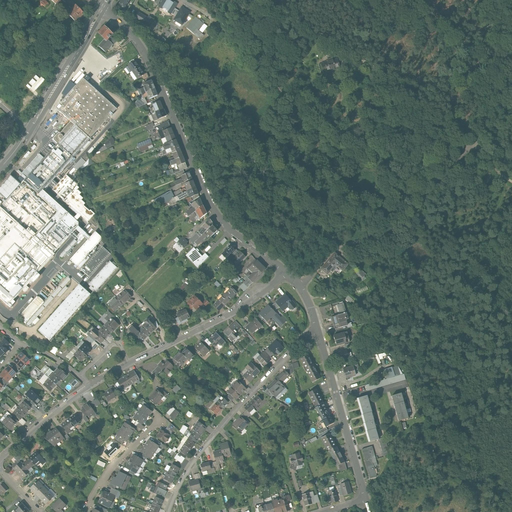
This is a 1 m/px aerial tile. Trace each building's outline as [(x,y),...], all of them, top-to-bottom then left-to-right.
[(50,6),(43,0),(41,0),(38,4),(46,11),(50,6)] [(121,0),(118,5),(124,9),(129,0),(121,0)] [(169,0),(169,1),(168,0),(167,0),(163,0),(159,7),(160,8),(161,9),(162,10),(163,11),(165,12),(167,13),(169,13),(170,13),(171,14),(171,13),(174,8),(177,4),(175,2),(173,3),(171,2),(172,1),(171,0),(170,0),(169,0),(170,0),(169,0)] [(56,5),(55,6),(60,11),(62,9),(67,14),(70,11),(60,1),(56,5)] [(70,11),(67,14),(75,23),(84,14),(76,5),(73,8),(70,11)] [(189,12),(182,7),(181,9),(179,11),(176,16),(175,17),(178,19),(176,21),(182,25),(183,22),(185,22),(186,20),(186,19),(186,18),(188,14),(189,12)] [(174,8),(171,13),(176,16),(179,11),(174,8)] [(147,18),(138,12),(135,17),(144,23),(148,25),(152,19),(149,16),(147,18)] [(195,17),(187,28),(194,34),(196,32),(203,24),(195,17)] [(104,27),(100,33),(98,31),(97,32),(104,40),(111,32),(104,27)] [(111,37),(106,42),(104,40),(98,46),(105,53),(112,44),(111,43),(114,40),(111,37)] [(347,57),(323,63),(324,68),(321,69),(322,74),(350,67),(347,57)] [(126,68),(130,73),(132,71),(139,67),(135,62),(126,68)] [(144,74),(139,67),(132,71),(137,79),(142,76),(144,75),(144,74)] [(71,122),(89,139),(116,109),(83,79),(56,109),(71,122)] [(154,89),(151,81),(143,85),(144,88),(146,93),(147,92),(154,89)] [(146,93),(144,88),(136,92),(139,99),(140,98),(146,93)] [(157,95),(154,89),(147,92),(146,93),(146,95),(147,94),(149,99),(157,95)] [(133,105),(138,108),(144,105),(140,98),(139,99),(133,105)] [(160,101),(152,105),(153,108),(150,109),(152,114),(155,113),(163,110),(160,101)] [(155,113),(158,119),(166,116),(163,110),(155,113)] [(72,157),(89,139),(71,122),(60,134),(59,134),(58,134),(57,134),(54,138),(54,139),(53,139),(54,140),(54,141),(58,144),(72,157)] [(163,131),(166,137),(173,134),(171,128),(163,131)] [(178,146),(173,134),(166,137),(168,143),(163,145),(166,151),(169,150),(178,146)] [(98,149),(100,153),(116,143),(113,138),(105,143),(106,145),(98,149)] [(141,152),(150,149),(149,146),(153,144),(151,138),(138,144),(141,152)] [(43,191),(72,157),(58,144),(15,192),(13,191),(4,201),(5,202),(0,208),(34,238),(36,236),(61,208),(61,207),(43,191)] [(180,151),(178,146),(169,150),(166,151),(167,154),(170,152),(170,151),(171,151),(173,154),(180,151)] [(183,157),(180,151),(173,154),(174,158),(175,160),(183,157)] [(78,170),(89,159),(86,155),(74,166),(78,170)] [(185,163),(183,157),(175,160),(176,162),(178,166),(185,163)] [(185,163),(178,166),(180,171),(183,170),(187,168),(185,163)] [(185,175),(181,176),(182,176),(183,180),(184,183),(192,179),(189,173),(185,175)] [(58,196),(72,181),(66,175),(52,191),(58,196)] [(58,196),(64,201),(77,187),(78,186),(72,181),(58,196)] [(195,188),(193,181),(185,184),(187,189),(188,191),(195,188)] [(64,201),(87,222),(95,214),(90,210),(89,211),(83,206),(85,204),(81,200),(83,199),(79,195),(81,193),(77,190),(79,188),(77,187),(64,201)] [(198,195),(195,188),(188,191),(188,193),(190,197),(190,198),(198,195)] [(180,191),(181,191),(180,190),(172,194),(175,198),(177,197),(182,194),(180,191)] [(174,198),(175,198),(172,194),(171,191),(154,200),(158,207),(167,202),(171,200),(174,198)] [(188,193),(188,191),(182,194),(177,197),(179,201),(184,198),(184,197),(187,195),(187,194),(187,193),(188,193)] [(199,197),(198,195),(190,198),(190,197),(175,206),(178,210),(192,201),(199,197)] [(202,206),(200,199),(194,203),(191,205),(194,209),(196,211),(202,206)] [(200,219),(207,214),(202,206),(196,211),(197,214),(200,219)] [(38,238),(36,236),(34,238),(0,208),(0,207),(0,264),(5,269),(11,263),(14,265),(21,258),(18,256),(29,243),(32,245),(38,238)] [(78,226),(78,222),(61,207),(61,208),(36,236),(38,238),(32,245),(29,243),(18,256),(21,258),(14,265),(11,263),(5,269),(0,264),(0,298),(10,308),(15,302),(13,300),(23,290),(26,286),(31,281),(34,283),(40,276),(38,273),(55,254),(52,252),(55,248),(57,250),(78,226)] [(213,224),(209,220),(202,227),(205,230),(203,230),(196,237),(196,238),(197,237),(199,239),(212,226),(213,225),(213,224)] [(89,223),(83,229),(86,232),(92,225),(89,223)] [(210,238),(217,231),(212,226),(199,239),(195,243),(198,247),(203,242),(202,241),(208,235),(210,238)] [(81,238),(86,232),(83,229),(78,235),(81,238)] [(70,260),(77,267),(103,238),(95,232),(70,260)] [(173,246),(180,253),(187,246),(185,244),(187,243),(182,238),(173,246)] [(222,255),(226,259),(229,255),(230,256),(231,254),(236,249),(231,245),(229,243),(227,245),(229,247),(225,251),(222,255)] [(110,253),(102,247),(81,270),(89,277),(110,253)] [(195,264),(198,267),(208,257),(205,254),(202,256),(194,248),(188,254),(196,262),(195,264)] [(239,263),(245,257),(240,252),(234,258),(239,263)] [(343,252),(339,257),(343,260),(347,256),(343,252)] [(322,270),(327,274),(335,265),(342,271),(346,265),(334,254),(324,266),(322,270)] [(88,285),(96,292),(117,268),(109,261),(88,285)] [(248,279),(252,283),(265,269),(256,261),(249,269),(254,273),(248,279)] [(362,280),(364,278),(358,272),(356,274),(362,280)] [(231,275),(229,277),(236,284),(240,279),(233,273),(231,275)] [(240,288),(244,292),(252,283),(248,279),(246,276),(242,280),(245,282),(240,288)] [(48,304),(42,311),(47,316),(71,288),(66,284),(61,290),(58,287),(45,302),(48,304)] [(38,331),(50,341),(91,295),(79,285),(38,331)] [(125,291),(128,294),(133,290),(129,285),(124,290),(125,291)] [(224,294),(230,300),(237,293),(231,287),(224,294)] [(116,298),(123,305),(131,298),(128,294),(125,291),(116,298)] [(213,305),(219,311),(230,300),(224,294),(213,305)] [(279,307),(282,311),(288,307),(290,310),(292,310),(295,308),(295,306),(292,301),(291,302),(285,295),(276,302),(275,303),(279,307)] [(44,302),(37,297),(19,317),(26,323),(44,302)] [(197,310),(202,305),(194,297),(189,302),(194,307),(197,310)] [(115,312),(123,305),(116,298),(109,305),(115,312)] [(337,305),(340,315),(346,313),(343,303),(337,305)] [(271,318),(275,313),(276,313),(269,306),(259,315),(267,322),(271,318)] [(176,320),(178,323),(189,318),(186,310),(177,315),(179,318),(176,320)] [(108,316),(115,322),(117,319),(107,311),(105,314),(107,316),(108,316)] [(280,318),(275,313),(271,318),(280,327),(287,321),(283,316),(280,318)] [(332,318),(335,329),(347,326),(345,320),(348,319),(346,313),(340,315),(332,318)] [(103,328),(110,334),(114,329),(115,330),(119,325),(115,322),(108,316),(107,316),(104,319),(107,322),(103,328)] [(144,327),(150,334),(156,328),(153,325),(148,319),(142,325),(144,327)] [(245,328),(251,334),(258,328),(259,329),(262,326),(255,319),(245,328)] [(233,324),(224,333),(232,341),(236,338),(233,335),(235,333),(236,334),(237,333),(236,332),(238,329),(234,324),(233,324)] [(129,330),(137,339),(138,338),(139,339),(142,336),(144,339),(150,334),(144,327),(138,332),(133,326),(129,330)] [(97,333),(104,340),(110,334),(103,328),(99,332),(97,333)] [(101,344),(104,340),(97,333),(99,332),(95,329),(91,334),(90,334),(96,339),(101,344)] [(96,339),(90,334),(91,334),(89,332),(87,335),(94,341),(96,339)] [(335,340),(336,346),(349,342),(347,332),(334,336),(334,337),(333,337),(334,340),(335,340)] [(222,347),(225,343),(216,333),(208,340),(208,341),(211,344),(215,348),(219,344),(222,347)] [(0,358),(7,351),(5,348),(9,344),(3,338),(1,341),(2,342),(1,343),(0,343),(0,358)] [(201,342),(207,348),(209,346),(204,341),(202,339),(199,341),(200,343),(201,342)] [(82,341),(76,347),(86,356),(91,350),(82,341)] [(99,346),(94,341),(90,346),(94,351),(99,346)] [(203,357),(209,351),(207,348),(201,342),(200,343),(195,348),(203,357)] [(274,354),(274,355),(277,355),(278,354),(278,355),(281,352),(281,351),(282,350),(282,348),(281,346),(279,346),(277,343),(275,344),(272,344),(268,348),(274,354)] [(81,362),(86,356),(76,347),(71,352),(74,355),(81,362)] [(274,354),(268,348),(265,352),(268,355),(270,357),(274,354)] [(177,363),(181,366),(187,360),(189,361),(194,356),(190,352),(186,349),(182,354),(180,352),(174,359),(177,363)] [(346,351),(338,353),(341,360),(348,358),(346,351)] [(306,352),(299,356),(313,382),(320,378),(306,352)] [(18,356),(17,357),(25,365),(29,360),(30,360),(25,356),(22,353),(18,356)] [(257,359),(264,367),(270,361),(266,357),(262,354),(257,359)] [(17,365),(21,369),(25,365),(17,357),(16,358),(17,358),(13,362),(17,365)] [(162,370),(167,375),(174,368),(167,361),(163,365),(161,363),(158,366),(162,370)] [(249,382),(259,372),(250,363),(246,368),(249,371),(244,377),(245,378),(249,382)] [(289,376),(294,372),(294,369),(292,364),(285,371),(289,376)] [(343,369),(346,378),(355,376),(354,371),(359,370),(357,365),(343,369)] [(5,370),(4,370),(12,378),(16,374),(17,373),(12,369),(9,366),(5,370)] [(156,377),(162,370),(158,366),(151,373),(156,377)] [(49,368),(43,374),(48,379),(54,373),(49,368)] [(61,379),(62,380),(66,376),(58,368),(54,373),(48,379),(56,385),(61,379)] [(4,379),(8,383),(8,382),(12,378),(4,370),(3,371),(4,372),(0,375),(4,379)] [(133,371),(125,376),(131,385),(139,380),(137,377),(134,372),(133,371)] [(285,371),(284,371),(276,379),(281,384),(289,376),(285,371)] [(50,391),(56,385),(48,379),(43,374),(42,373),(37,379),(50,391)] [(403,374),(365,385),(367,391),(405,380),(403,374)] [(122,391),(131,385),(125,376),(117,382),(117,383),(121,388),(122,391)] [(74,377),(69,382),(74,386),(78,381),(74,377)] [(244,387),(246,385),(242,382),(240,379),(237,381),(244,387)] [(272,384),(280,392),(284,387),(281,384),(276,379),(274,381),(272,384)] [(244,387),(237,381),(235,384),(233,383),(231,386),(232,387),(241,395),(246,389),(244,387)] [(274,395),(275,396),(280,392),(272,384),(270,385),(269,385),(267,388),(268,389),(274,395)] [(241,395),(232,387),(228,392),(229,394),(234,399),(236,400),(241,395)] [(163,396),(166,399),(169,396),(161,389),(159,392),(163,396)] [(271,397),(274,395),(268,389),(264,393),(271,397)] [(103,395),(108,402),(115,397),(111,390),(103,395)] [(149,398),(156,404),(163,396),(159,392),(156,390),(149,398)] [(308,394),(315,407),(322,403),(323,403),(316,390),(308,394)] [(41,400),(32,392),(30,394),(30,395),(28,397),(29,398),(36,404),(37,405),(41,400)] [(392,397),(399,421),(408,418),(401,394),(392,397)] [(246,410),(249,413),(262,401),(258,396),(245,408),(246,410)] [(366,432),(369,442),(378,439),(379,439),(376,429),(374,421),(371,412),(372,412),(367,396),(357,399),(362,415),(364,423),(366,432)] [(216,404),(222,409),(228,403),(225,400),(222,397),(216,404)] [(36,404),(29,398),(27,401),(33,405),(34,407),(36,404)] [(97,399),(89,405),(92,409),(101,403),(97,399)] [(18,408),(25,414),(31,408),(30,408),(24,402),(18,408)] [(315,407),(322,420),(329,416),(322,403),(315,407)] [(92,413),(94,412),(92,409),(89,405),(88,404),(82,408),(83,409),(87,414),(89,417),(92,415),(92,413)] [(210,410),(216,415),(222,409),(216,404),(210,410)] [(143,405),(138,412),(147,418),(152,412),(148,409),(143,405)] [(169,416),(175,409),(172,407),(166,413),(169,416)] [(25,414),(18,408),(13,414),(20,420),(25,414)] [(242,414),(247,418),(251,414),(249,413),(246,410),(242,414)] [(179,413),(176,411),(171,417),(170,419),(173,421),(179,413)] [(141,425),(147,418),(138,412),(133,418),(139,423),(141,425)] [(77,423),(81,421),(76,414),(68,420),(73,426),(74,428),(78,425),(77,423)] [(245,421),(240,417),(240,416),(232,426),(240,433),(249,424),(245,421)] [(322,420),(326,427),(333,423),(329,416),(322,420)] [(2,423),(9,430),(15,423),(11,419),(8,417),(2,423)] [(73,426),(68,420),(61,425),(68,434),(71,432),(69,429),(73,426)] [(206,428),(197,422),(192,430),(193,431),(200,436),(206,428)] [(121,429),(130,435),(134,430),(130,427),(125,423),(121,429)] [(176,428),(171,423),(166,429),(171,433),(176,428)] [(45,438),(54,446),(59,442),(58,440),(59,439),(58,439),(62,436),(56,429),(51,432),(51,431),(45,435),(46,436),(44,438),(45,438)] [(126,441),(130,435),(121,429),(117,435),(120,437),(125,440),(126,441)] [(157,436),(165,442),(167,439),(168,439),(170,437),(169,436),(163,432),(161,430),(157,436)] [(192,434),(186,430),(183,434),(186,436),(188,438),(192,434)] [(200,436),(193,431),(192,434),(188,438),(195,443),(200,436)] [(322,438),(329,451),(336,447),(329,434),(322,438)] [(190,450),(195,443),(188,438),(186,436),(181,443),(184,445),(190,450)] [(379,439),(378,439),(384,457),(390,455),(385,437),(379,439)] [(145,446),(154,452),(158,447),(153,443),(149,440),(145,446)] [(112,442),(111,442),(107,446),(108,448),(103,452),(107,455),(106,456),(109,459),(119,449),(117,448),(112,442)] [(221,450),(223,457),(227,456),(227,454),(230,453),(229,450),(227,443),(223,444),(223,445),(220,446),(220,445),(219,445),(221,450)] [(178,454),(185,458),(190,450),(184,445),(178,454)] [(141,452),(150,458),(154,452),(145,446),(141,452)] [(329,451),(337,466),(342,463),(344,462),(336,447),(329,451)] [(375,457),(372,447),(362,449),(365,460),(375,457)] [(221,450),(213,452),(216,462),(217,465),(217,464),(224,462),(223,457),(221,450)] [(36,452),(29,458),(34,464),(37,467),(44,460),(43,460),(41,458),(36,452)] [(22,464),(25,462),(21,458),(23,457),(19,453),(14,458),(18,462),(12,467),(14,468),(20,462),(22,464)] [(292,464),(290,468),(294,470),(296,466),(301,465),(300,462),(303,461),(301,457),(299,457),(298,454),(292,456),(293,459),(291,460),(292,464)] [(133,455),(130,460),(140,466),(143,461),(137,458),(133,455)] [(365,460),(370,478),(377,476),(374,466),(377,465),(375,457),(365,460)] [(22,464),(28,470),(34,464),(29,458),(25,462),(22,464)] [(130,470),(135,473),(140,466),(130,460),(126,468),(130,470)] [(23,479),(30,472),(28,470),(22,464),(20,462),(14,468),(23,478),(23,479)] [(200,465),(202,472),(207,470),(208,473),(212,472),(209,464),(209,462),(200,465)] [(179,469),(172,465),(170,468),(167,467),(165,470),(168,472),(175,476),(179,469)] [(168,472),(165,470),(162,475),(164,476),(163,478),(165,478),(164,480),(171,484),(175,476),(168,472)] [(32,475),(30,472),(23,479),(23,478),(21,480),(24,482),(32,475)] [(124,483),(127,484),(130,478),(119,472),(116,479),(113,478),(111,483),(116,486),(121,489),(124,483)] [(189,483),(191,492),(200,489),(198,480),(195,481),(189,483)] [(35,494),(42,487),(37,482),(35,484),(30,489),(35,494)] [(343,495),(343,496),(351,493),(348,483),(340,485),(341,489),(343,495)] [(35,494),(40,499),(48,492),(42,487),(35,494)] [(114,489),(112,488),(109,494),(114,497),(115,498),(118,491),(114,489)] [(164,497),(167,492),(165,491),(160,488),(157,494),(164,497)] [(328,492),(332,503),(338,501),(335,490),(328,492)] [(40,499),(46,504),(51,499),(53,497),(48,492),(40,499)] [(99,503),(108,507),(111,501),(112,502),(114,497),(109,494),(104,492),(103,495),(102,495),(100,500),(101,500),(99,503)] [(302,495),(305,506),(312,504),(316,503),(314,496),(310,498),(309,493),(302,495)] [(163,500),(155,497),(152,505),(160,508),(163,500)] [(280,501),(283,511),(285,511),(290,511),(287,501),(287,500),(286,500),(285,497),(281,498),(282,499),(280,499),(279,499),(280,502),(280,501)] [(62,511),(60,509),(65,505),(60,499),(51,507),(55,511),(62,511)] [(272,504),(274,511),(283,511),(280,501),(280,502),(278,502),(277,500),(272,502),(272,504)] [(14,510),(15,511),(27,511),(28,511),(21,503),(16,508),(14,510)]
